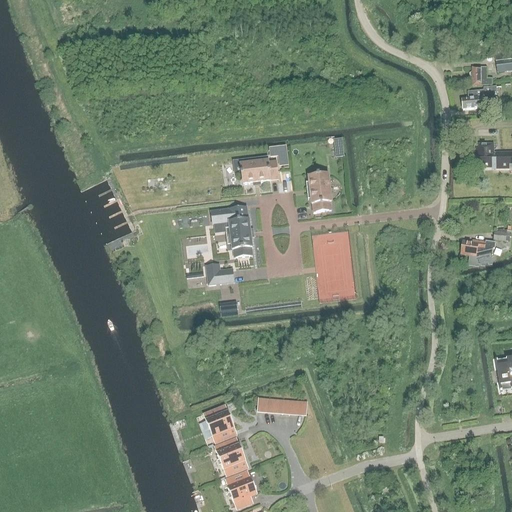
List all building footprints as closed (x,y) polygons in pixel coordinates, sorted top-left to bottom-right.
[(511,60),(495,63),(497,74),(511,72),(511,60)] [(491,86),(491,80),(486,80),(486,68),(472,69),(472,72),(470,73),(470,78),(472,79),(472,87),(491,86)] [(468,100),(462,101),(463,111),(483,109),(482,104),(487,104),(496,96),(495,88),(483,89),(484,91),(467,93),(468,100)] [(495,155),(492,155),(492,147),(475,147),(476,156),(473,156),(474,169),(491,168),(495,168),(495,171),(509,170),(509,167),(511,166),(511,153),(495,154),(495,155)] [(278,157),(280,167),(287,167),(285,149),(270,150),(270,158),(278,157)] [(243,186),(252,185),(270,183),(270,182),(278,181),(276,163),(268,164),(268,163),(240,166),(241,175),(241,177),(242,177),(243,186)] [(308,178),(309,184),(311,206),(312,206),(313,214),(331,212),(330,204),(331,204),(328,176),(319,177),(319,176),(317,176),(317,177),(308,178)] [(249,222),(248,222),(246,209),(228,211),(212,213),(213,226),(229,224),(232,252),(233,252),(234,260),(252,257),(251,250),(252,249),(249,222)] [(493,241),(505,243),(506,234),(494,232),(493,241)] [(470,257),(469,266),(477,267),(477,266),(483,267),(483,264),(490,265),(491,257),(493,249),(495,250),(496,244),(485,242),(485,243),(475,242),(475,244),(462,243),(460,256),(470,257)] [(222,286),(220,269),(207,270),(209,287),(222,286)] [(237,314),(236,305),(220,307),(221,316),(237,314)] [(511,358),(495,362),(500,392),(511,390),(511,358)] [(265,413),(266,401),(258,400),(257,413),(265,413)] [(273,414),(274,401),(266,401),(265,413),(273,414)] [(282,415),(283,402),(274,401),(273,414),(282,415)] [(283,402),(282,415),(290,415),(291,403),(283,402)] [(298,416),(299,403),(291,403),(290,415),(298,416)] [(299,403),(298,416),(306,417),(307,404),(299,403)] [(225,408),(203,416),(215,445),(236,437),(225,408)] [(236,441),(214,449),(223,471),(229,469),(232,476),(248,469),(236,441)] [(228,489),(227,489),(236,511),(252,505),(250,498),(256,495),(250,480),(249,478),(247,473),(231,480),(234,486),(228,489)]
